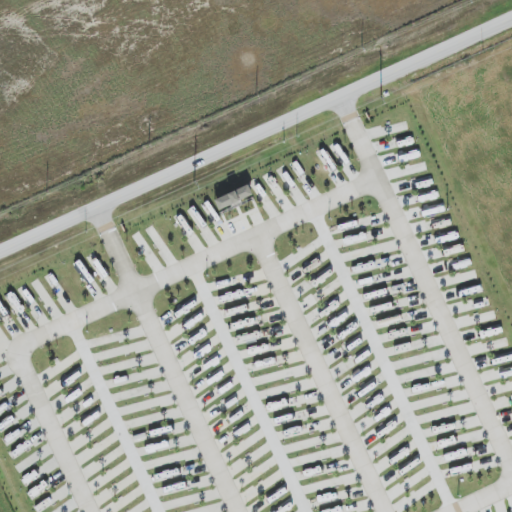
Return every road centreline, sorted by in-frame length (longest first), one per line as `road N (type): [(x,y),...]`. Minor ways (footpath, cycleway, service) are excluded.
road 1 (tertiary): [(511,20),(0,255)]
road 2 (residential): [(511,476),(340,102)]
road 3 (residential): [(376,179),(16,350)]
road 4 (residential): [(238,511),(97,211)]
road 5 (residential): [(389,511),(257,236)]
road 6 (residential): [(16,350),(91,511)]
